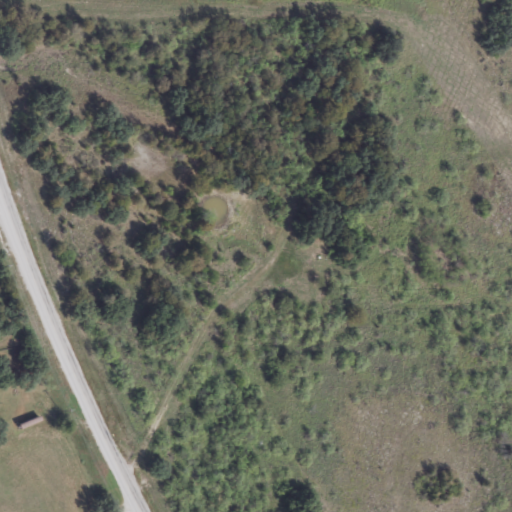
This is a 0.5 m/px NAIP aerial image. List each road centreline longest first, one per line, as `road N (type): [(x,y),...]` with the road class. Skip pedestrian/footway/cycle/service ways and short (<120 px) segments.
road 1 (track): [(125,481),(208,321),(274,256),(288,211),(353,106)]
road 2 (secondary): [(0,186),(49,316),(142,511)]
